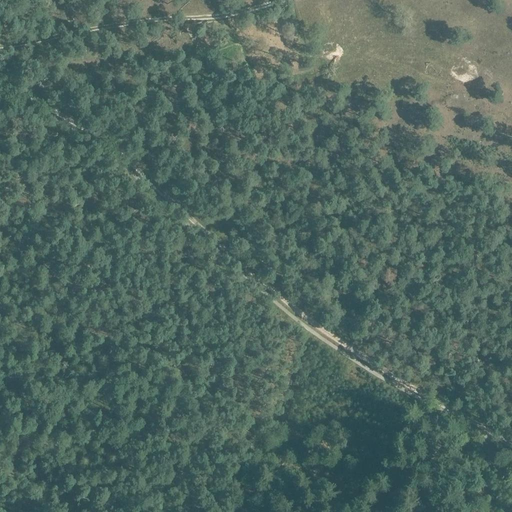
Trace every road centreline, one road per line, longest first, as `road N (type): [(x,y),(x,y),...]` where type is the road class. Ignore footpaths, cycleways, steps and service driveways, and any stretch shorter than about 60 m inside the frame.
road 1 (track): [(310,323),(126,158),(0,85)]
road 2 (track): [(0,46),(287,0)]
road 3 (track): [(511,446),(310,323)]
